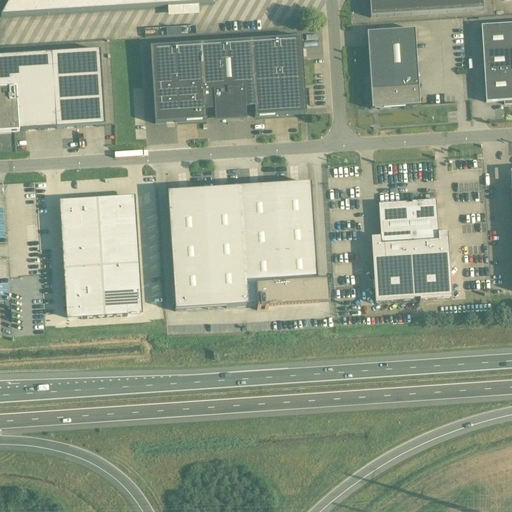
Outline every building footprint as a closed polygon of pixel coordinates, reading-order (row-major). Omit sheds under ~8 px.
[(10,0),(0,18),(213,4),(215,0),(10,0)] [(482,0),(368,0),(370,19),(483,11),(482,0)] [(511,25),(480,28),(485,104),(504,102),(504,105),(511,104),(511,25)] [(419,108),(414,31),(366,34),(367,47),(370,92),(371,92),(371,93),(369,93),(367,99),(372,101),(372,107),(379,106),(379,110),(412,107),(412,108),(419,108)] [(215,122),(246,120),(245,109),(254,109),(255,117),(254,117),(254,118),(300,115),(302,113),(305,110),(302,60),(301,39),(150,48),(154,125),(206,121),(205,121),(205,112),(214,111),(215,122)] [(0,134),(19,133),(19,132),(105,127),(100,52),(0,58),(0,134)] [(328,307),(327,282),(317,283),(311,185),(300,186),(300,187),(290,188),(290,187),(259,189),(259,190),(250,191),(249,189),(228,190),(229,192),(219,193),(219,191),(188,193),(188,194),(178,195),(178,194),(167,194),(175,312),(186,312),(225,309),(256,307),(256,311),(260,311),(260,309),(264,309),(264,311),(268,310),(328,307)] [(61,216),(60,216),(66,313),(67,313),(68,320),(81,319),(81,320),(127,317),(127,316),(140,315),(140,308),(141,308),(135,211),(134,211),(133,200),(119,200),(119,199),(74,202),(74,203),(60,204),(61,216)] [(378,205),(380,238),(370,239),(374,305),(413,303),(413,300),(419,300),(419,302),(445,301),(451,300),(447,234),(438,234),(436,202),(411,203),(411,204),(407,205),(407,204),(378,205)]
